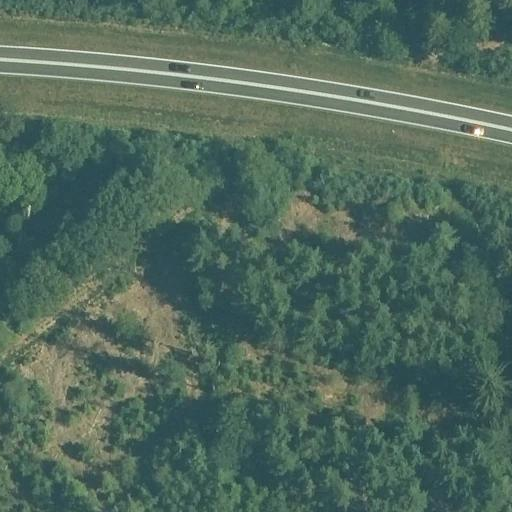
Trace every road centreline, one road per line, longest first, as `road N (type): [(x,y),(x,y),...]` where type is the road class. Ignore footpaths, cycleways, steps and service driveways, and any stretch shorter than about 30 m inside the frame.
road 1 (trunk): [(0,64),(189,79),(511,133)]
road 2 (track): [(391,0),(428,67),(511,22)]
